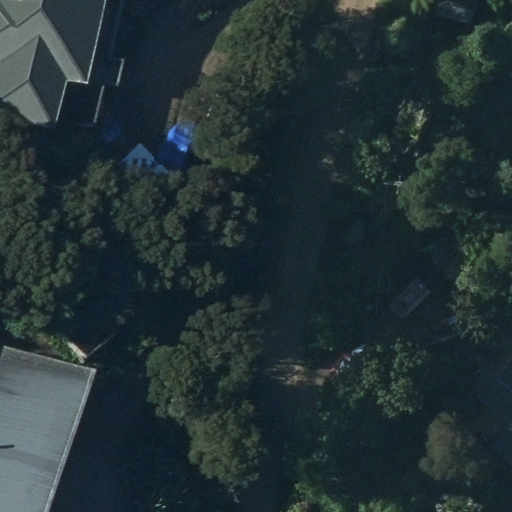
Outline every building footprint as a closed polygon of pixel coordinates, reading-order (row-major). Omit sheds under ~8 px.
[(59,88),(81,92),(99,0),(0,0),(0,119),(51,129),(59,88)] [(478,5),(479,0),(450,0),(452,1),(449,11),(466,16),(471,2),(478,5)] [(51,319),(86,351),(114,319),(79,289),(51,319)] [(0,511),(43,511),(92,360),(5,331),(0,345),(0,511)] [(511,357),(473,413),(511,439),(511,357)]
